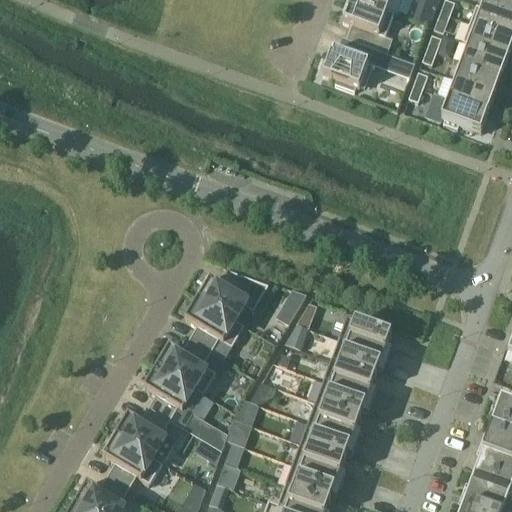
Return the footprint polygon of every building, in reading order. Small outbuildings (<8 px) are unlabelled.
[(351,0),(351,1),(388,14),(392,0),(351,0)] [(511,22),(511,1),(508,0),(486,0),(482,12),(476,9),(511,22)] [(394,17),(388,14),(351,1),(342,25),(355,30),(350,44),(379,55),(394,17)] [(441,17),(450,20),(455,8),(445,4),(441,17)] [(511,43),(511,22),(476,9),(469,27),(511,43)] [(429,29),(433,17),(427,15),(420,19),(418,25),(429,29)] [(445,34),(450,20),(441,17),(436,30),(445,34)] [(508,62),(511,51),(511,43),(469,27),(463,45),(468,48),(508,62)] [(427,53),(437,57),(442,44),(432,40),(427,53)] [(379,55),(350,44),(346,43),(341,57),(334,55),(332,62),(329,61),(322,79),(337,84),(336,88),(354,95),(356,91),(359,93),(368,68),(374,70),(375,68),(387,72),(392,60),(379,55)] [(501,80),(508,62),(468,48),(462,66),(501,80)] [(432,70),(437,57),(427,53),(422,66),(432,70)] [(494,99),(501,80),(462,66),(455,84),(494,99)] [(414,90),(423,94),(428,81),(418,77),(414,90)] [(487,117),(494,99),(455,84),(448,103),(487,117)] [(418,107),(423,94),(414,90),(409,104),(418,107)] [(480,137),(487,117),(448,103),(441,123),(444,124),(443,128),(456,133),(458,129),(480,137)] [(197,302),(236,325),(245,311),(253,316),(268,290),(230,276),(222,288),(210,281),(197,302)] [(293,296),(286,306),(297,313),(305,300),(293,296)] [(236,326),(236,325),(197,302),(184,324),(197,331),(189,344),(211,357),(219,344),(231,352),(244,331),(236,326)] [(338,345),(387,362),(392,349),(388,348),(391,339),(346,323),(338,345)] [(318,352),(320,339),(300,335),(298,348),(318,352)] [(203,370),(211,357),(189,344),(181,357),(169,349),(156,371),(203,399),(216,378),(203,370)] [(382,375),(387,362),(338,345),(331,365),(376,382),(379,374),(382,375)] [(281,358),(278,369),(287,372),(291,361),(281,358)] [(373,389),(376,382),(331,365),(323,386),(372,404),(376,391),(373,389)] [(203,399),(156,371),(143,392),(156,400),(148,413),(170,426),(177,413),(182,416),(195,394),(203,399)] [(367,417),(372,404),(323,386),(316,407),(360,423),(363,416),(367,417)] [(492,424),(511,431),(511,402),(501,398),(492,424)] [(357,431),(360,423),(316,407),(308,428),(356,446),(361,432),(357,431)] [(162,439),(170,426),(148,413),(140,426),(128,418),(115,439),(154,463),(167,442),(162,439)] [(192,421),(185,433),(220,456),(225,441),(192,421)] [(511,459),(511,431),(492,424),(482,448),(511,459)] [(351,459),(356,446),(308,428),(300,449),(345,465),(348,458),(351,459)] [(229,436),(226,445),(227,445),(233,447),(244,452),(247,442),(229,436)] [(162,468),(154,463),(115,439),(102,461),(115,468),(107,481),(129,495),(136,482),(149,489),(162,468)] [(511,487),(511,484),(511,459),(482,448),(473,473),(511,487)] [(342,473),(345,465),(300,449),(293,470),(341,487),(346,474),(342,473)] [(229,458),(225,468),(237,473),(241,462),(229,458)] [(336,501),(341,487),(293,470),(285,490),(330,507),(333,499),(336,501)] [(502,511),(511,487),(473,473),(464,498),(502,511)] [(121,507),(129,495),(107,481),(99,494),(87,487),(74,508),(80,511),(124,511),(126,510),(121,507)] [(327,511),(330,507),(285,490),(277,511),(279,511),(327,511)] [(502,511),(464,498),(458,511),(502,511)]
